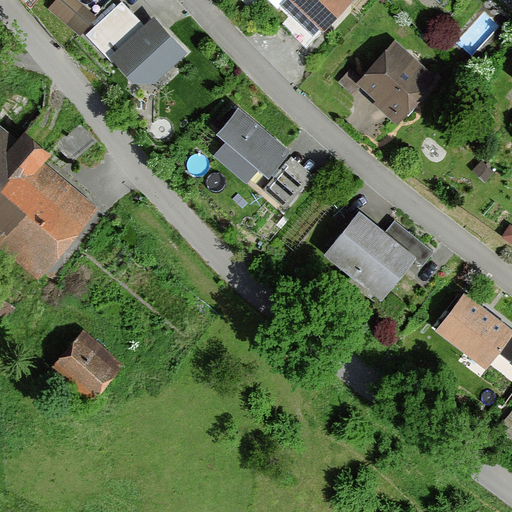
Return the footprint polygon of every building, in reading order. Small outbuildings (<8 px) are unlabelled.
[(71,0),(56,0),(49,9),(81,34),(94,18),(71,0)] [(344,0),(281,0),(320,37),(350,5),(344,0)] [(431,0),(441,8),(447,0),(431,0)] [(159,20),(149,29),(127,6),(91,40),(120,69),(125,65),(154,96),(195,57),(159,20)] [(485,7),(457,38),(473,53),(501,23),(485,7)] [(396,36),(354,76),(398,122),(440,81),(396,36)] [(280,153),(226,107),(200,136),(209,144),(201,154),(235,183),(246,170),(257,180),(280,153)] [(0,238),(41,274),(99,209),(43,161),(57,145),(31,123),(18,137),(0,120),(0,238)] [(292,148),(267,182),(287,196),(312,162),(292,148)] [(415,260),(357,214),(318,264),(376,309),(415,260)] [(481,375),(511,336),(511,334),(463,296),(432,336),(481,375)] [(131,374),(88,336),(57,371),(101,409),(131,374)]
